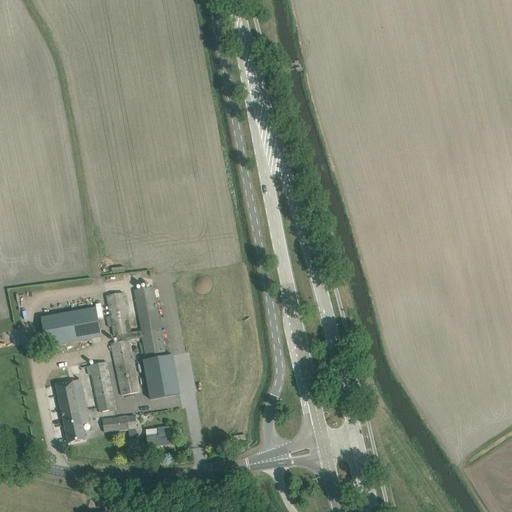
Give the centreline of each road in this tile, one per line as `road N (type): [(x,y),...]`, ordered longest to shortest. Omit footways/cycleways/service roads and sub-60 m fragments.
road 1 (unclassified): [(271,460),(267,416),(279,360),(214,0)]
road 2 (primary): [(359,451),(303,223),(250,72)]
road 3 (primary): [(250,72),(262,168),(321,438)]
road 4 (tertiary): [(0,454),(96,478),(172,480),(271,460)]
